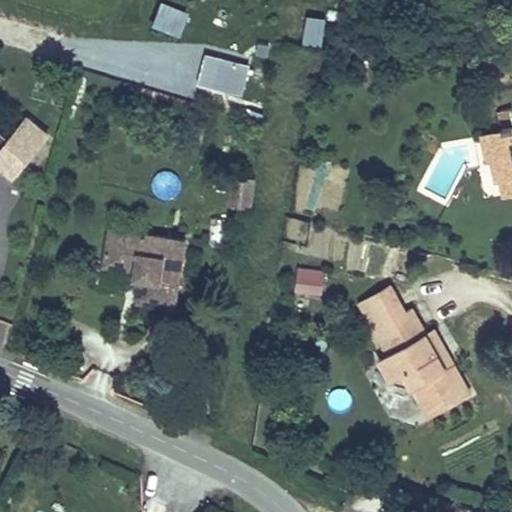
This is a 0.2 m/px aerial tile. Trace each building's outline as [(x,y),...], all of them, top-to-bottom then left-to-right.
[(158,0),(149,25),(178,34),(187,10),(158,0)] [(198,84),(242,93),(249,61),(205,52),(198,84)] [(25,123),(21,128),(40,144),(44,139),(25,123)] [(40,144),(21,128),(0,152),(0,164),(14,176),(40,144)] [(511,131),(501,128),(491,137),(498,152),(492,160),(483,163),(499,198),(511,195),(511,131)] [(498,152),(491,137),(473,142),(480,164),(483,163),(492,160),(498,152)] [(181,193),(178,170),(153,173),(156,196),(181,193)] [(253,187),(242,185),(237,213),(248,215),(253,187)] [(167,240),(109,233),(104,269),(132,272),(142,273),(140,286),(138,306),(175,311),(183,255),(166,253),(167,240)] [(184,243),(167,240),(166,253),(183,255),(184,243)] [(294,291),(322,293),(323,268),(296,266),(294,291)] [(142,273),(132,272),(131,284),(140,286),(142,273)] [(475,394),(457,366),(450,370),(429,336),(415,313),(386,329),(399,351),(380,362),(394,383),(416,388),(434,417),(475,394)] [(437,332),(429,336),(450,370),(457,366),(437,332)]
